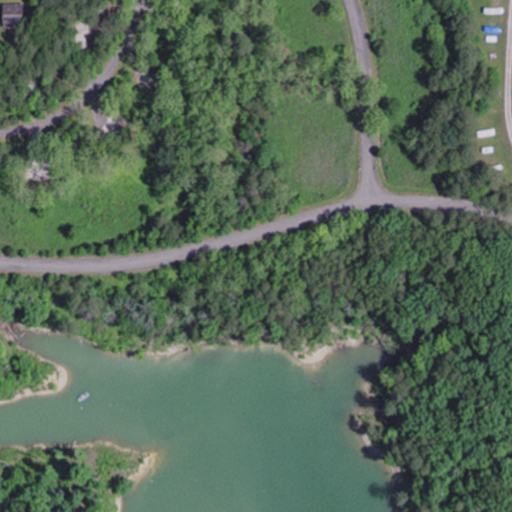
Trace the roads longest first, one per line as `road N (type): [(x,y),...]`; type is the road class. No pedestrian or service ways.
road 1 (tertiary): [(368,203),(125,262),(0,260)]
road 2 (residential): [(368,203),(365,78),(349,0)]
road 3 (residential): [(0,131),(49,120),(94,87),(119,51),(136,0)]
road 4 (residential): [(511,216),(450,203),(368,203)]
